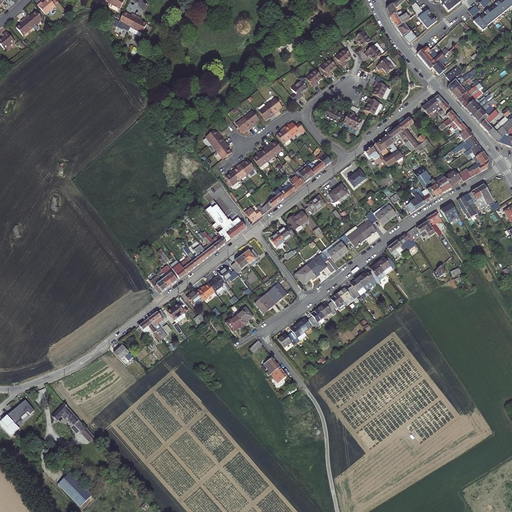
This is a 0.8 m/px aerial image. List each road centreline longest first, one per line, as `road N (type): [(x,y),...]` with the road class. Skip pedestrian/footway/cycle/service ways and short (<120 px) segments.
road 1 (residential): [(13,389),(76,365),(254,231)]
road 2 (residential): [(502,165),(306,302)]
road 3 (residential): [(337,511),(318,408),(262,334)]
